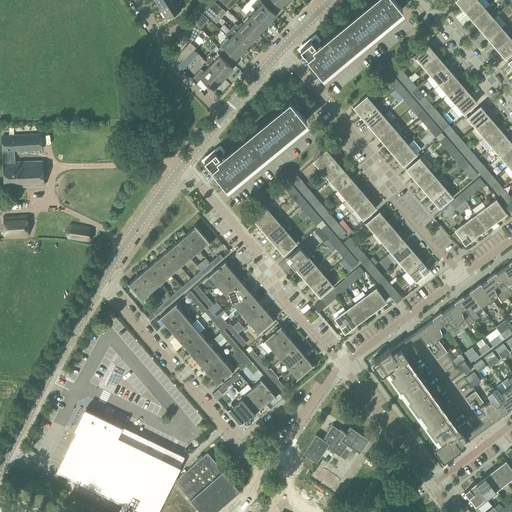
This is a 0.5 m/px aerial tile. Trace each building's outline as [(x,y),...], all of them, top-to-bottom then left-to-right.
[(176,0),(172,0),(160,8),(167,19),(175,15),(174,13),(181,8),(176,0)] [(216,13),(222,7),(214,0),(209,6),(216,13)] [(230,8),(235,3),(231,0),(228,0),(225,4),(230,8)] [(255,8),(273,25),(275,23),(272,20),(277,15),(261,0),(258,3),(256,1),(252,5),(255,8)] [(311,40),(300,49),(322,75),(323,75),(321,73),(328,67),(330,69),(329,67),(335,61),(337,63),(338,63),(336,61),(343,55),(344,57),(345,57),(343,55),(350,49),(352,51),(350,49),(357,43),(359,46),(359,45),(357,43),(364,37),(366,40),(366,39),(365,37),(371,31),(373,34),(374,33),(372,31),(379,26),(380,28),(381,27),(379,25),(386,20),(388,22),(388,21),(386,19),(393,14),(395,16),(395,15),(393,13),(400,8),(402,10),(403,9),(394,0),(377,0),(320,47),(319,44),(320,43),(319,42),(320,41),(316,37),(317,37),(315,34),(314,35),(315,36),(311,40)] [(465,10),(476,0),(457,0),(465,10)] [(473,20),(486,8),(479,0),(476,0),(465,10),(473,20)] [(212,18),(216,13),(209,6),(204,11),(212,18)] [(222,17),(224,20),(227,16),(225,14),(227,12),(222,7),(216,13),(222,17)] [(271,27),(273,25),(255,8),(252,11),(250,9),(246,13),(248,15),(263,29),(268,24),(271,27)] [(481,29),(495,18),(486,8),(473,20),(481,29)] [(212,18),(217,23),(222,17),(216,13),(212,18)] [(259,34),(263,29),(248,15),(241,22),(260,39),(262,37),(259,34)] [(202,29),(206,25),(198,16),(195,21),(202,29)] [(485,33),(490,39),(503,27),(495,18),(481,29),(485,33)] [(202,30),(202,29),(195,21),(191,29),(187,35),(193,40),(202,30)] [(258,42),(260,39),(241,22),(238,25),(236,23),(232,27),(250,43),(254,39),(258,42)] [(246,48),(250,43),(232,27),(226,34),(228,37),(247,54),(249,51),(246,48)] [(498,48),(511,37),(503,27),(490,39),(498,48)] [(244,56),(247,54),(228,37),(222,43),(223,45),(236,58),(241,53),(244,56)] [(511,38),(511,37),(498,48),(506,58),(511,52),(511,38)] [(190,42),(178,55),(184,61),(197,47),(190,42)] [(437,54),(428,44),(415,55),(423,65),(437,54)] [(445,63),(437,54),(424,65),(432,75),(445,63)] [(210,66),(224,78),(233,68),(229,64),(231,62),(229,59),(228,60),(225,58),(223,59),(219,56),(210,66)] [(453,73),(445,63),(432,75),(440,84),(453,73)] [(201,69),(194,77),(198,81),(202,77),(215,88),(224,78),(210,66),(205,72),(201,69)] [(409,77),(406,74),(401,67),(395,72),(403,83),(409,77)] [(395,89),(401,83),(393,74),(392,74),(391,73),(385,78),(387,79),(395,89)] [(461,83),(453,73),(440,84),(448,94),(461,83)] [(412,92),(418,87),(409,77),(403,83),(412,92)] [(403,98),(409,93),(401,83),(395,89),(403,98)] [(448,94),(456,103),(469,92),(466,88),(461,83),(448,94)] [(420,102),(426,96),(418,87),(412,92),(420,102)] [(464,113),(478,102),(469,92),(456,103),(464,113)] [(411,108),(417,103),(409,93),(403,98),(411,108)] [(375,105),(368,96),(367,96),(354,107),(362,116),(375,105)] [(428,111),(434,106),(426,96),(420,102),(428,111)] [(219,147),(205,160),(226,187),(227,186),(225,184),(232,178),(234,181),(234,180),(233,178),(239,172),(241,175),(242,174),(240,172),(247,167),(248,169),(249,168),(247,166),(254,161),(256,163),(256,162),(254,160),(261,155),(263,157),(261,154),(268,149),(270,151),(269,148),(276,143),(277,145),(278,145),(276,142),(283,137),(284,139),(285,139),(283,137),(290,131),(292,133),(290,131),(297,125),(299,127),(298,125),(304,119),(306,121),(307,121),(290,100),(289,100),(291,103),(225,158),(223,156),(224,154),(223,153),(224,152),(221,148),(219,146),(218,146),(219,147)] [(419,117),(425,112),(417,103),(411,108),(419,117)] [(370,126),(384,115),(375,105),(362,116),(370,126)] [(436,121),(442,116),(434,106),(428,111),(436,121)] [(476,127),(489,116),(481,106),(468,117),(476,127)] [(427,127),(434,122),(425,112),(419,117),(427,127)] [(379,136),(392,124),(384,115),(370,126),(379,136)] [(442,116),(436,121),(444,130),(450,125),(442,116)] [(498,125),(489,116),(476,127),(484,137),(498,125)] [(434,122),(427,127),(436,137),(442,132),(434,122)] [(387,145),(400,134),(392,124),(379,136),(387,145)] [(506,135),(498,125),(484,137),(493,146),(506,135)] [(423,129),(410,139),(417,148),(430,139),(423,129)] [(456,144),(462,139),(454,129),(448,135),(456,144)] [(41,134),(3,136),(5,187),(44,185),(43,161),(15,162),(14,151),(42,150),(41,134)] [(395,155),(408,143),(400,134),(387,145),(395,155)] [(493,146),(501,156),(511,146),(511,141),(510,139),(506,135),(493,146)] [(447,150),(453,145),(446,136),(440,141),(447,150)] [(464,154),(470,149),(462,139),(456,144),(464,154)] [(403,164),(417,153),(408,143),(395,155),(403,164)] [(455,160),(462,154),(453,145),(447,150),(455,160)] [(511,162),(511,146),(501,156),(509,165),(511,162)] [(318,165),(322,170),(336,159),(327,149),(314,161),(318,165)] [(472,163),(479,158),(470,149),(464,154),(472,163)] [(464,169),(470,164),(462,154),(455,160),(464,169)] [(415,178),(428,167),(420,157),(407,168),(415,178)] [(481,173),(487,168),(479,158),(472,163),(481,173)] [(322,170),(330,180),(344,168),(336,159),(322,170)] [(470,164),(464,169),(473,180),(479,175),(470,164)] [(423,187),(436,176),(428,167),(415,178),(423,187)] [(330,180),(339,189),(352,178),(348,174),(344,168),(330,180)] [(489,183),(495,177),(487,168),(481,173),(489,183)] [(300,189),(306,184),(298,175),(292,180),(300,189)] [(432,197),(445,186),(436,176),(423,187),(432,197)] [(475,191),(476,192),(486,183),(480,177),(470,186),(475,191)] [(497,192),(503,187),(495,177),(489,183),(497,192)] [(339,189),(347,199),(360,187),(352,178),(339,189)] [(292,196),(298,191),(290,181),(284,187),(292,196)] [(308,199),(314,194),(306,184),(300,189),(308,199)] [(445,186),(432,197),(440,207),(453,196),(445,186)] [(466,200),(476,192),(475,191),(470,186),(461,194),(465,199),(466,200)] [(347,199),(355,208),(368,197),(365,193),(360,187),(347,199)] [(505,202),(511,196),(503,187),(497,192),(505,202)] [(300,206),(306,201),(298,191),(292,196),(300,206)] [(316,208),(322,203),(314,194),(308,199),(316,208)] [(456,208),(466,200),(465,199),(461,194),(451,202),(456,207),(456,208)] [(363,218),(376,207),(368,197),(355,208),(363,218)] [(497,220),(501,217),(507,213),(497,199),(487,207),(497,220)] [(308,215),(314,210),(306,201),(300,206),(308,215)] [(447,216),(456,208),(456,207),(451,202),(441,210),(447,216)] [(259,225),(272,213),(264,203),(251,215),(259,225)] [(324,218),(330,213),(322,203),(316,208),(324,218)] [(487,207),(477,214),(487,228),(496,221),(497,220),(487,207)] [(317,225),(323,220),(314,210),(308,215),(317,225)] [(367,223),(375,232),(388,221),(380,211),(367,223)] [(267,234),(280,223),(272,213),(259,225),(267,234)] [(332,227),(338,222),(330,213),(324,218),(332,227)] [(477,236),(487,228),(477,214),(466,222),(477,236)] [(4,219),(4,236),(4,238),(28,237),(28,234),(29,234),(28,215),(4,216),(4,219)] [(320,229),(326,224),(323,220),(317,225),(320,229)] [(338,222),(332,227),(341,238),(347,233),(343,228),(346,225),(342,220),(339,223),(338,222)] [(388,221),(375,232),(383,242),(397,231),(392,225),(388,221)] [(466,243),(477,236),(466,222),(456,229),(466,243)] [(66,234),(68,238),(89,242),(93,238),(94,232),(90,227),(71,223),(67,227),(66,234)] [(275,244),(289,232),(280,223),(267,234),(275,244)] [(326,224),(320,229),(328,239),(334,233),(326,224)] [(187,234),(200,250),(210,241),(197,226),(187,234)] [(383,242),(392,251),(405,240),(401,236),(397,231),(383,242)] [(289,232),(275,244),(284,253),(297,242),(289,232)] [(333,245),(336,248),(342,243),(334,233),(328,239),(333,245)] [(190,258),(200,250),(187,234),(177,243),(190,258)] [(353,252),(359,246),(358,245),(360,242),(356,238),(354,240),(350,236),(344,242),(353,252)] [(405,240),(392,251),(400,261),(413,250),(408,244),(405,240)] [(180,266),(190,258),(177,243),(168,251),(180,266)] [(344,258),(350,253),(342,243),(336,248),(344,258)] [(295,267),(309,255),(300,245),(287,257),(295,267)] [(361,261),(367,256),(359,246),(353,252),(361,261)] [(408,270),(421,259),(413,250),(400,261),(408,270)] [(171,274),(180,266),(168,251),(158,259),(171,274)] [(350,253),(344,258),(353,268),(359,263),(350,253)] [(221,254),(211,262),(214,266),(224,258),(221,254)] [(304,276),(317,265),(309,255),(295,267),(304,276)] [(369,271),(375,265),(378,262),(373,257),(370,259),(367,256),(361,261),(369,271)] [(161,282),(171,274),(158,259),(148,267),(161,282)] [(421,259),(408,270),(416,280),(429,269),(421,259)] [(503,268),(511,280),(511,259),(510,261),(510,263),(503,268)] [(211,262),(201,271),(204,274),(214,266),(211,262)] [(218,284),(233,272),(224,262),(209,275),(218,284)] [(312,286),(325,274),(317,265),(304,276),(312,286)] [(377,280),(383,275),(375,265),(369,271),(377,280)] [(355,280),(356,280),(365,272),(360,266),(351,274),(355,280)] [(151,290),(161,282),(148,267),(139,275),(151,290)] [(491,275),(508,297),(511,294),(511,291),(509,287),(511,284),(511,280),(503,268),(498,272),(497,271),(491,275)] [(194,283),(204,274),(201,271),(191,279),(194,283)] [(325,274),(312,286),(316,290),(320,296),(334,284),(337,281),(329,271),(325,274)] [(226,294),(241,281),(233,272),(218,284),(226,294)] [(346,289),(356,280),(355,280),(351,274),(341,282),(346,288),(346,289)] [(141,299),(151,290),(139,275),(129,283),(141,299)] [(385,290),(391,285),(383,275),(377,280),(385,290)] [(482,282),(480,283),(492,299),(498,295),(502,302),(508,297),(491,275),(488,277),(489,278),(482,283),(482,282)] [(185,291),(194,283),(191,279),(182,287),(185,291)] [(234,304),(249,291),(241,281),(226,294),(234,304)] [(337,297),(346,289),(346,288),(341,282),(332,291),(337,297)] [(471,291),(470,292),(481,307),(487,303),(489,305),(494,301),(492,299),(480,283),(470,290),(471,291)] [(202,298),(206,295),(198,285),(194,288),(202,298)] [(391,285),(385,290),(394,299),(397,303),(402,300),(403,299),(391,285)] [(175,299),(185,291),(182,287),(172,295),(175,299)] [(367,294),(377,308),(387,300),(377,287),(367,294)] [(196,303),(199,300),(191,290),(187,293),(196,303)] [(243,313),(258,300),(249,291),(234,304),(243,313)] [(332,291),(314,306),(319,312),(337,297),(332,291)] [(458,298),(475,321),(481,317),(476,311),(481,307),(470,292),(465,296),(464,295),(458,298)] [(357,295),(353,298),(356,303),(357,302),(367,315),(377,308),(367,294),(360,299),(357,295)] [(166,307),(175,299),(172,295),(162,304),(166,307)] [(206,295),(202,298),(210,307),(214,304),(206,295)] [(448,308),(459,323),(465,319),(469,325),(475,321),(458,298),(455,301),(456,302),(448,308)] [(204,312),(207,309),(199,300),(196,303),(204,312)] [(251,323),(266,310),(258,300),(243,313),(251,323)] [(356,323),(367,315),(357,302),(356,303),(346,309),(356,323)] [(168,327),(184,313),(176,303),(160,317),(168,327)] [(153,312),(156,315),(166,307),(162,304),(153,312)] [(210,307),(209,308),(217,318),(220,315),(213,305),(214,304),(210,307)] [(213,321),(217,318),(209,308),(207,309),(204,312),(204,313),(206,311),(213,321)] [(437,314),(449,331),(459,323),(448,308),(443,312),(442,310),(437,314)] [(346,330),(356,323),(346,309),(336,317),(346,330)] [(266,310),(251,323),(259,332),(274,320),(266,310)] [(184,313),(168,327),(177,336),(192,322),(184,313)] [(434,318),(427,323),(447,352),(448,352),(438,338),(449,331),(437,314),(433,317),(434,318)] [(217,318),(225,327),(229,324),(221,315),(220,315),(217,318)] [(217,318),(213,321),(222,330),(225,327),(217,318)] [(233,326),(238,332),(244,327),(238,321),(233,326)] [(185,345),(200,332),(192,322),(177,336),(185,345)] [(225,327),(226,328),(227,327),(235,336),(239,333),(238,332),(233,326),(231,323),(229,325),(229,324),(225,327)] [(427,323),(417,331),(426,344),(437,359),(447,352),(427,323)] [(274,349),(289,336),(280,326),(265,340),(274,349)] [(220,332),(228,341),(232,338),(224,329),(226,328),(225,327),(222,330),(220,332)] [(500,333),(504,338),(511,332),(509,327),(500,333)] [(386,371),(438,443),(434,446),(443,459),(461,446),(461,445),(481,430),(486,426),(476,413),(471,416),(458,426),(409,358),(422,348),(426,344),(417,331),(412,334),(391,349),(390,348),(372,361),(381,375),(386,371)] [(200,332),(185,345),(193,355),(209,341),(200,332)] [(235,336),(244,346),(247,343),(246,342),(239,333),(235,336)] [(489,341),(493,346),(501,340),(498,335),(489,341)] [(282,359),(297,346),(289,336),(274,349),(282,359)] [(232,338),(228,341),(236,351),(240,347),(232,338)] [(201,364),(217,351),(209,341),(193,355),(201,364)] [(479,349),(482,354),(490,348),(487,343),(479,349)] [(499,354),(507,348),(503,343),(495,349),(499,354)] [(290,368),(305,355),(297,346),(282,359),(290,368)] [(245,361),(249,358),(240,347),(236,351),(245,361)] [(253,349),(249,352),(258,363),(262,359),(253,349)] [(210,374),(225,360),(217,351),(201,364),(210,374)] [(488,362),(496,356),(492,351),(484,357),(488,362)] [(471,362),(479,356),(476,352),(468,358),(471,362)] [(460,354),(453,359),(456,364),(464,359),(460,354)] [(305,355),(290,368),(299,378),(314,365),(305,355)] [(249,358),(245,361),(239,366),(242,370),(252,361),(249,358)] [(262,359),(258,363),(266,372),(270,369),(262,359)] [(481,359),(473,365),(477,370),(485,364),(481,359)] [(225,360),(210,374),(218,383),(234,370),(225,360)] [(459,365),(465,373),(470,370),(464,361),(459,365)] [(275,382),(278,379),(270,369),(266,372),(275,382)] [(229,380),(232,383),(241,375),(238,372),(229,380)] [(468,382),(477,376),(473,372),(465,378),(468,382)] [(511,374),(508,378),(502,382),(507,388),(511,394),(511,374)] [(252,387),(265,403),(275,395),(261,379),(252,387)] [(275,382),(283,391),(286,388),(278,379),(275,382)] [(222,392),(232,383),(229,380),(219,388),(222,392)] [(256,411),(265,403),(252,387),(242,395),(256,411)] [(497,388),(493,391),(496,396),(508,412),(511,409),(511,408),(511,407),(511,394),(507,388),(501,392),(497,388)] [(490,400),(485,404),(496,419),(503,414),(504,416),(508,412),(496,396),(493,391),(492,389),(486,394),(490,400)] [(476,413),(486,426),(496,419),(476,390),(465,398),(476,413)] [(237,400),(232,404),(234,405),(246,419),(256,411),(242,395),(240,393),(235,397),(237,400)] [(246,419),(234,405),(229,410),(228,411),(240,425),(241,424),(246,419)] [(59,469),(58,471),(127,504),(126,505),(122,511),(141,511),(142,511),(157,511),(160,507),(169,511),(188,511),(209,469),(184,457),(182,456),(181,455),(122,427),(122,426),(115,422),(114,423),(87,410),(78,430),(76,435),(73,439),(71,444),(68,449),(66,454),(63,459),(61,464),(59,469)] [(366,440),(345,427),(342,432),(329,424),(321,436),(314,432),(300,453),(313,462),(323,447),(344,461),(351,450),(357,454),(366,440)] [(507,482),(511,477),(511,467),(506,460),(496,468),(507,482)] [(497,489),(507,482),(496,468),(486,475),(497,489)] [(487,497),(497,489),(486,475),(476,483),(487,497)] [(477,505),(487,497),(476,483),(466,491),(477,505)]
